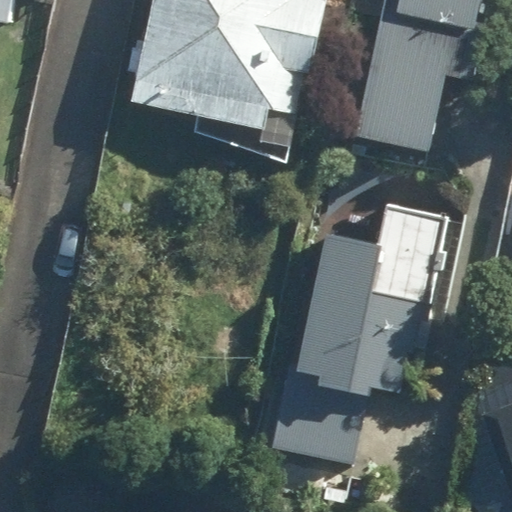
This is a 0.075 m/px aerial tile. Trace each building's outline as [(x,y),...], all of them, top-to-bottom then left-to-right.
[(0,0),(0,20),(12,23),(15,0),(0,0)] [(143,0),(116,105),(248,139),(253,119),(281,127),(313,0),(143,0)] [(367,0),(338,140),(417,157),(431,87),(457,92),(467,43),(475,0),(367,0)] [(384,245),(339,234),(285,447),(368,468),(387,394),(414,401),(459,222),(393,206),(384,245)] [(511,511),(511,394),(474,405),(502,511),(511,511)]
